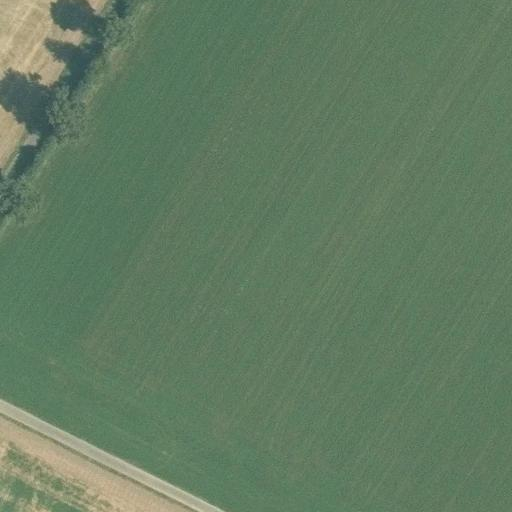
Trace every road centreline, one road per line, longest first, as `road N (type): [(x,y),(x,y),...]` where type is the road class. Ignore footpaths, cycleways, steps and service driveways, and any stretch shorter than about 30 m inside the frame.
road 1 (unclassified): [(0,404),(213,511)]
road 2 (unclassified): [(122,0),(0,194)]
